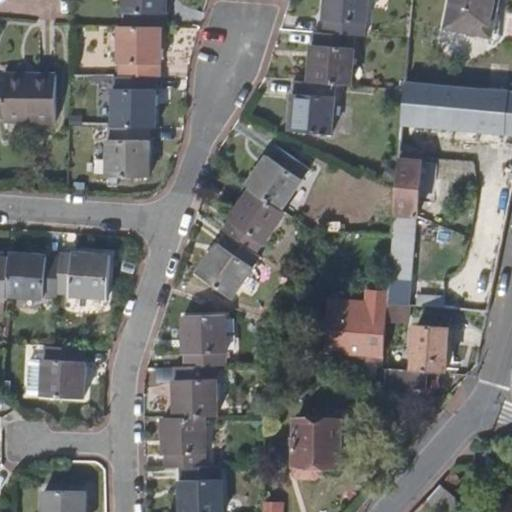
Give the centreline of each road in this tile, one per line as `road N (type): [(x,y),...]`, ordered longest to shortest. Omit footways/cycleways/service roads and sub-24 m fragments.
road 1 (residential): [(174,218),(124,381),(124,511)]
road 2 (residential): [(242,26),(174,218)]
road 3 (residential): [(0,206),(174,218)]
road 4 (residential): [(485,402),(391,511)]
